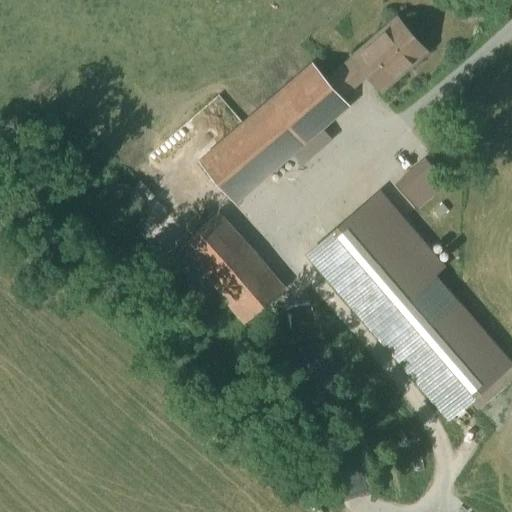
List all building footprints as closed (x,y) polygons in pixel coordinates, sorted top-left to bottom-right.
[(430,56),(398,20),(326,83),(344,103),(370,80),(384,96),(430,56)] [(326,83),(312,66),(244,124),(201,161),(237,203),(349,108),(344,103),(326,83)] [(129,186),(123,183),(115,183),(107,186),(102,189),(98,196),(96,207),(98,215),(103,223),(110,227),(119,228),(127,227),(135,222),(139,215),(141,208),(140,198),(136,191),(129,186)] [(472,400),(511,365),(511,360),(437,275),(445,267),(379,190),(304,255),(447,421),(472,400)] [(279,292),(208,218),(162,263),(233,336),(279,292)]
